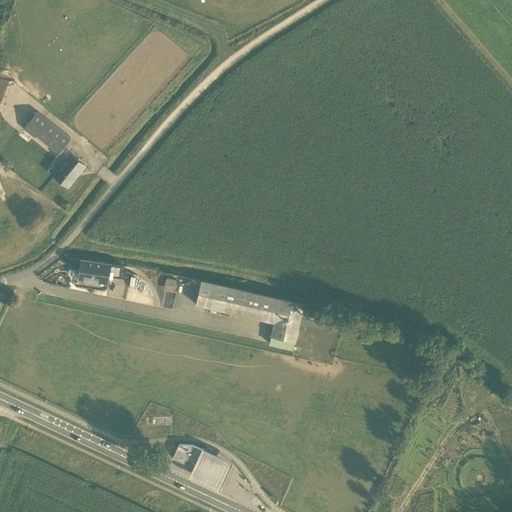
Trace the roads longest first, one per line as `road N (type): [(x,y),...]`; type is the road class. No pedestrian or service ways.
road 1 (primary): [(241,511),(0,398)]
road 2 (unknown): [(258,337),(18,279)]
road 3 (track): [(142,157),(223,64),(325,0)]
road 4 (unclassified): [(0,286),(52,259),(142,157)]
